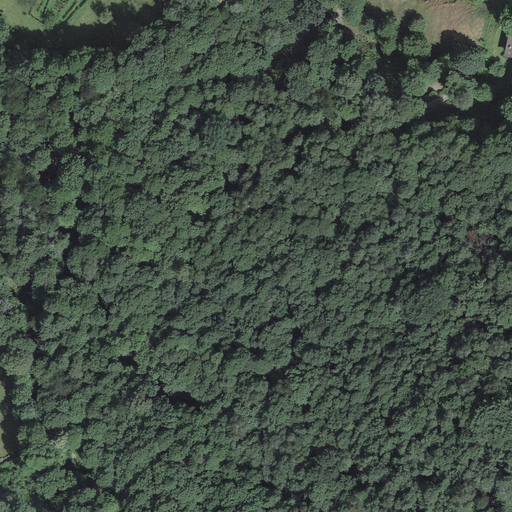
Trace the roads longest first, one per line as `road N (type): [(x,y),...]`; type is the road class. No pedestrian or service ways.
road 1 (track): [(193,214),(303,127),(341,123),(380,93),(462,76),(464,87),(419,111),(484,103),(503,76),(500,46),(511,16)]
road 2 (track): [(87,452),(88,430),(124,374),(154,303),(190,276),(193,214)]
road 3 (track): [(193,214),(286,75),(294,49),(330,20),(338,0)]
